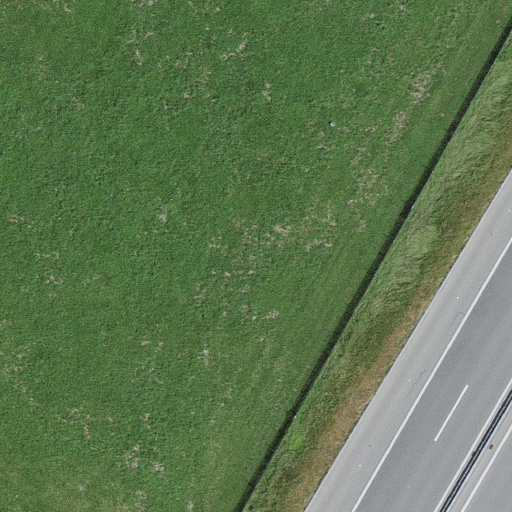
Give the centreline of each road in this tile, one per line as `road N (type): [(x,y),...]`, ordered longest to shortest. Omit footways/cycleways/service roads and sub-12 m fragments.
road 1 (motorway): [(511,206),(333,511)]
road 2 (motorway): [(511,305),(392,511)]
